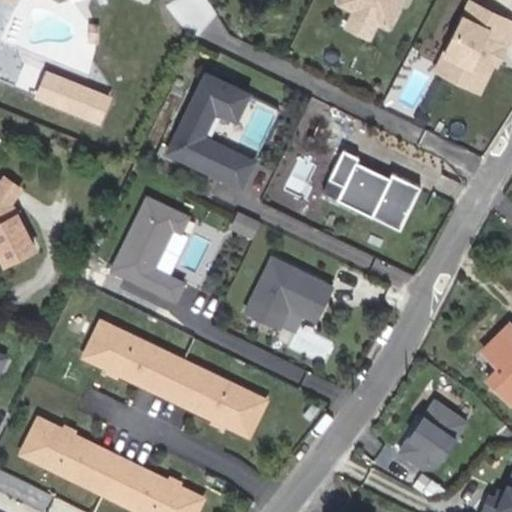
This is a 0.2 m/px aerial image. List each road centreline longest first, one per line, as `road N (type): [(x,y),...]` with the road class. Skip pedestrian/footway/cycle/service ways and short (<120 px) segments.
road 1 (residential): [(321,459),(404,339),(511,149)]
road 2 (residential): [(321,459),(436,510)]
